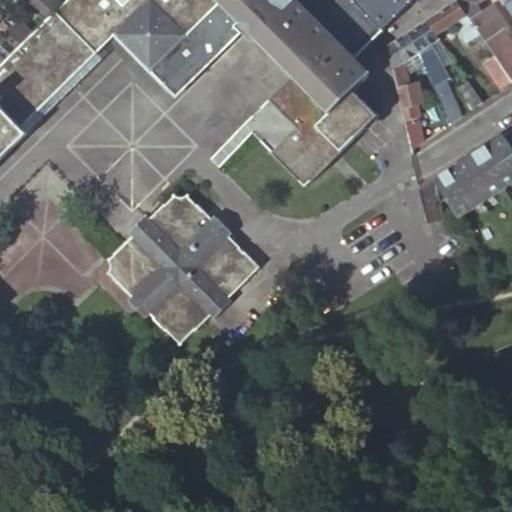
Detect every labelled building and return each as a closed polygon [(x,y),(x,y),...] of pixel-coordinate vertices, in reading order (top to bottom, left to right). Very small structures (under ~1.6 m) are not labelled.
[(360,53),(385,28),(378,0),(64,0),(59,5),(58,6),(49,15),(32,31),(19,45),(6,58),(0,63),(0,147),(100,49),(117,32),(149,0),(224,0),(243,19),(250,26),(260,36),(297,73),(335,112),(359,89),(377,71),(360,53)] [(58,6),(51,0),(31,0),(49,15),(58,6)] [(149,0),(117,32),(171,88),(238,24),(243,19),(224,0),(149,0)] [(378,0),(385,28),(412,0),(378,0)] [(459,0),(457,0),(428,20),(440,39),(444,43),(460,33),(467,43),(482,34),(472,19),(459,0)] [(496,3),(472,19),(482,34),(497,56),(511,79),(511,37),(506,29),(511,25),(496,3)] [(6,33),(19,45),(32,31),(20,19),(6,33)] [(243,19),(238,24),(171,88),(178,95),(245,31),(255,41),(260,36),(250,26),(243,19)] [(428,20),(409,32),(421,52),(450,124),(462,116),(446,80),(449,79),(442,65),(431,45),(439,40),(440,39),(428,20)] [(412,150),(413,149),(424,142),(418,117),(420,117),(418,104),(423,103),(419,81),(409,83),(405,62),(420,52),(421,52),(409,32),(389,46),(412,150)] [(452,60),(439,40),(431,45),(442,65),(452,60)] [(106,56),(100,49),(0,147),(0,159),(36,125),(106,56)] [(420,52),(405,62),(412,72),(424,64),(420,52)] [(511,83),(511,79),(497,56),(486,63),(503,89),(511,83)] [(384,115),(359,89),(335,112),(297,73),(248,122),(304,181),(317,178),(335,161),(332,157),(339,149),(343,153),(384,115)] [(482,103),(468,81),(457,88),(472,110),(482,103)] [(511,146),(505,136),(436,181),(460,219),(511,184),(511,146)] [(332,157),(335,161),(343,153),(339,149),(332,157)] [(436,181),(422,190),(430,223),(446,219),(436,181)] [(134,236),(110,259),(111,262),(113,263),(113,265),(113,269),(111,273),(134,296),(131,300),(149,319),(153,315),(183,346),(213,316),(216,319),(233,301),(231,298),(262,267),(232,237),(236,232),(218,214),(214,218),(190,194),(189,196),(184,198),(182,197),(177,193),(152,219),(148,215),(131,232),(134,236)]
